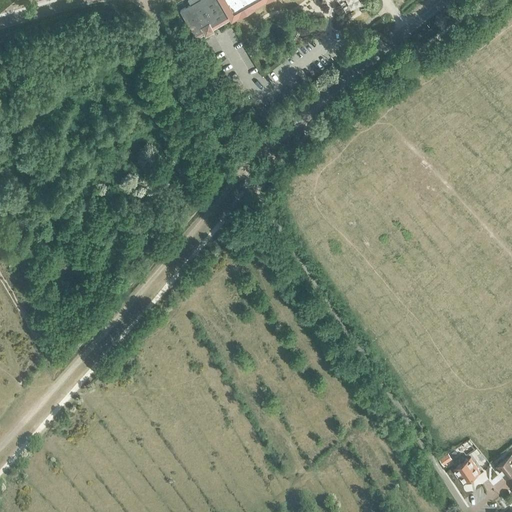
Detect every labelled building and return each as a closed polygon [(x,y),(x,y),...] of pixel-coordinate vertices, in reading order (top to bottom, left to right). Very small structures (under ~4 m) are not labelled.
[(188,0),(191,4),(189,6),(189,5),(180,10),(194,35),(227,16),(217,0),(188,0)] [(222,0),(232,17),(261,0),(222,0)] [(448,453),(440,459),(443,464),(451,458),(448,453)] [(511,453),(496,465),(498,467),(496,468),(500,473),(501,472),(505,476),(511,470),(511,453)] [(470,457),(454,468),(456,471),(454,472),(455,472),(458,477),(459,476),(464,482),(478,472),(480,471),(470,457)]
